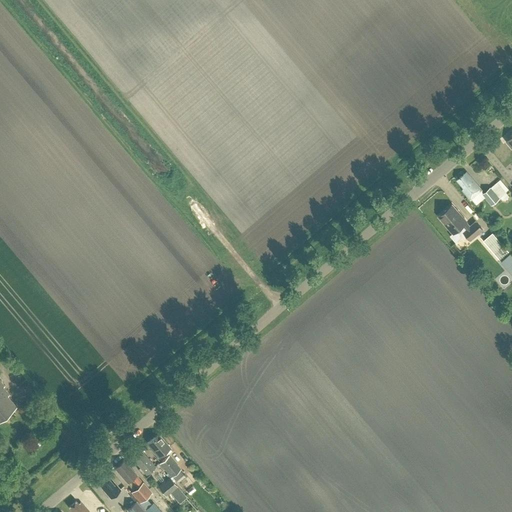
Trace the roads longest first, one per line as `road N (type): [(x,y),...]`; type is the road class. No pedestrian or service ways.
road 1 (unclassified): [(40,511),(511,113)]
road 2 (track): [(280,310),(194,206)]
